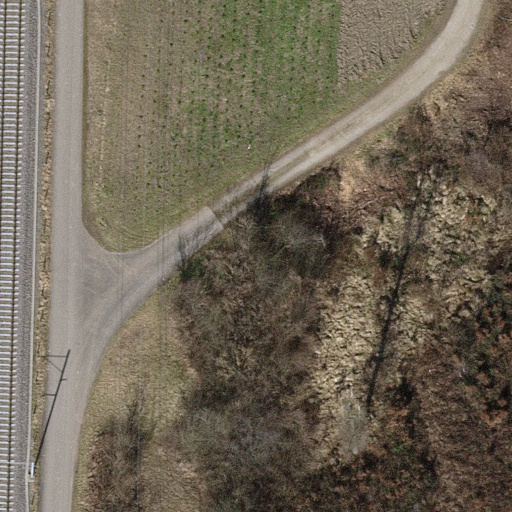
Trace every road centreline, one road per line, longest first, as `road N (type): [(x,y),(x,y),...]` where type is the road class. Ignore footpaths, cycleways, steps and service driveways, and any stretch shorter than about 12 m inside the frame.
road 1 (track): [(79,330),(412,81),(465,0)]
road 2 (track): [(81,0),(73,511)]
